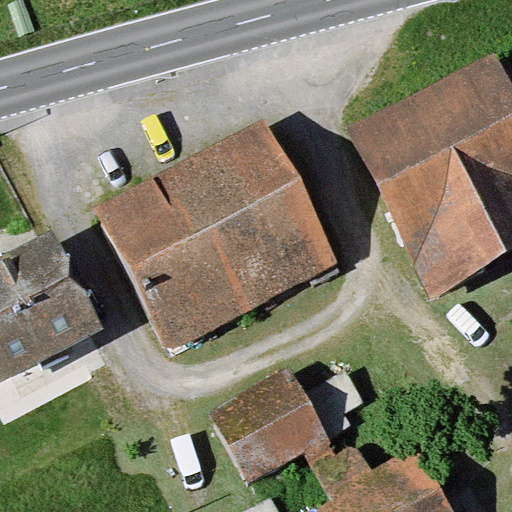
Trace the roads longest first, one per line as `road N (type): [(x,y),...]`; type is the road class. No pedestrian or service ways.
road 1 (unknown): [(34,78),(174,388)]
road 2 (secondary): [(0,88),(324,0)]
